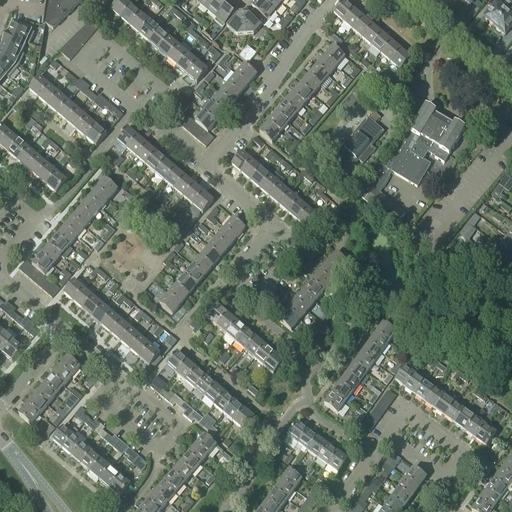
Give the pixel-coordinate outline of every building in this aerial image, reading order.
[(56,0),(56,2),(49,1),(45,26),(54,31),(85,0),(56,0)] [(121,20),(132,8),(122,0),(121,0),(111,12),(121,20)] [(154,0),(151,4),(159,10),(162,6),(154,0)] [(208,13),(219,0),(204,0),(200,6),(208,13)] [(216,20),(229,6),(224,1),(222,3),(219,0),(208,13),(216,20)] [(281,5),(275,0),(260,0),(260,1),(276,15),(283,7),(281,5)] [(511,7),(511,3),(508,0),(500,0),(484,20),(489,24),(489,25),(492,27),(493,27),(494,28),(509,11),(511,7)] [(264,29),(276,15),(260,1),(255,6),(257,7),(250,15),(248,14),(262,27),(264,29)] [(343,24),(354,12),(344,3),(333,16),(343,24)] [(229,6),(216,20),(214,22),(223,29),(236,14),(232,11),(233,10),(229,6)] [(132,8),(121,20),(131,28),(141,16),(132,8)] [(174,16),(177,12),(173,9),(167,17),(170,20),(174,16)] [(511,13),(509,11),(494,28),(495,29),(496,31),(498,33),(500,33),(504,37),(511,27),(511,13)] [(177,12),(174,16),(181,22),(185,18),(177,12)] [(354,12),(343,24),(353,32),(363,20),(354,12)] [(237,38),(246,37),(244,14),(239,15),(227,29),(237,38)] [(254,37),(262,27),(248,14),(244,14),(246,37),(254,37)] [(140,36),(151,24),(141,16),(131,28),(140,36)] [(363,20),(353,32),(362,40),(373,28),(363,20)] [(87,27),(94,33),(99,28),(91,22),(87,27)] [(324,34),(330,26),(326,23),(320,31),(324,34)] [(13,24),(8,35),(30,45),(35,34),(31,33),(34,26),(20,24),(19,27),(13,24)] [(151,24),(140,36),(150,44),(160,32),(151,24)] [(189,36),(192,32),(196,28),(192,25),(186,33),(189,36)] [(90,38),(94,33),(87,27),(82,31),(90,38)] [(371,48),(382,36),(373,28),(362,40),(371,48)] [(86,43),(90,38),(82,31),(78,36),(86,43)] [(159,52),(170,40),(160,32),(150,44),(159,52)] [(192,32),(189,36),(197,42),(200,39),(192,32)] [(8,35),(3,45),(21,54),(26,44),(29,46),(30,45),(8,35)] [(73,40),(82,48),(86,43),(78,36),(73,40)] [(382,36),(371,48),(380,56),(391,43),(382,36)] [(339,48),(342,44),(335,37),(332,41),(339,48)] [(78,52),(82,48),(73,40),(69,44),(78,52)] [(170,40),(159,52),(168,60),(179,48),(170,40)] [(206,50),(209,47),(210,47),(202,40),(199,44),(206,50)] [(391,43),(380,56),(390,64),(401,51),(391,43)] [(74,57),(78,52),(69,44),(64,49),(74,57)] [(21,54),(3,45),(0,51),(0,57),(19,69),(25,56),(21,54)] [(348,55),(351,52),(344,46),(341,49),(348,55)] [(178,69),(189,56),(179,48),(168,60),(178,69)] [(243,53),(252,60),(256,55),(247,48),(243,53)] [(351,52),(348,55),(352,59),(359,51),(355,48),(351,52)] [(70,62),(74,57),(64,49),(60,53),(70,62)] [(324,59),(337,70),(345,60),(332,49),(324,59)] [(401,51),(390,64),(400,73),(411,60),(401,51)] [(248,65),(252,60),(243,53),(239,58),(248,65)] [(211,61),(215,64),(221,57),(218,54),(211,61)] [(187,77),(198,64),(189,56),(178,69),(187,77)] [(220,63),(224,66),(230,59),(227,56),(220,63)] [(0,57),(0,73),(6,78),(9,80),(19,69),(0,57)] [(316,68),(329,79),(337,70),(324,59),(316,68)] [(368,71),(371,68),(363,61),(360,65),(368,71)] [(55,71),(59,67),(54,63),(50,67),(55,71)] [(225,67),(224,66),(220,63),(217,67),(225,73),(228,70),(225,67)] [(198,64),(187,77),(197,85),(208,72),(198,64)] [(236,77),(248,87),(257,77),(244,67),(236,77)] [(320,89),(329,79),(316,68),(308,78),(320,89)] [(360,73),(356,70),(350,77),(353,80),(360,73)] [(377,80),(380,76),(373,70),(370,73),(377,80)] [(380,76),(377,80),(381,83),(387,75),(384,72),(380,76)] [(69,84),(74,79),(69,75),(64,80),(69,84)] [(208,85),(214,78),(211,75),(204,82),(208,85)] [(228,86),(240,97),(248,87),(236,77),(228,86)] [(300,87),(312,98),(320,89),(308,78),(300,87)] [(39,100),(50,87),(40,79),(29,92),(39,100)] [(74,79),(69,84),(74,88),(78,83),(74,79)] [(81,80),(78,83),(74,88),(79,92),(85,84),(81,80)] [(345,90),(352,83),(348,80),(342,87),(345,90)] [(196,92),(200,95),(206,87),(203,84),(196,92)] [(232,106),(240,97),(228,86),(220,96),(232,106)] [(50,87),(39,100),(49,108),(60,96),(50,87)] [(304,107),(312,98),(300,87),(292,97),(304,107)] [(88,100),(93,95),(88,91),(83,96),(88,100)] [(332,98),(335,102),(339,98),(331,91),(328,95),(332,98)] [(204,98),(200,95),(196,92),(193,96),(201,102),(204,98)] [(93,95),(88,100),(93,104),(98,99),(93,95)] [(58,116),(69,104),(60,96),(49,108),(58,116)] [(224,116),(232,106),(220,96),(212,105),(224,116)] [(284,106),(296,117),(304,107),(292,97),(284,106)] [(329,109),(335,102),(332,98),(326,106),(329,109)] [(180,111),(184,114),(190,106),(186,103),(180,111)] [(69,104),(58,116),(68,125),(79,112),(69,104)] [(109,113),(114,108),(109,104),(104,109),(109,113)] [(204,115),(216,125),(224,116),(212,105),(204,115)] [(276,116),(289,126),(296,117),(284,106),(276,116)] [(20,117),(23,114),(24,114),(16,107),(13,111),(20,117)] [(114,108),(109,113),(114,118),(118,113),(114,108)] [(454,127),(435,116),(435,114),(426,108),(420,118),(420,117),(415,125),(414,124),(387,170),(380,166),(359,197),(365,202),(374,190),(380,195),(392,174),(417,189),(430,166),(423,162),(428,154),(435,158),(434,159),(444,165),(448,158),(447,158),(447,156),(449,157),(464,131),(454,125),(454,127)] [(316,117),(320,120),(323,117),(315,110),(312,114),(316,117)] [(177,124),(185,115),(184,114),(180,111),(172,120),(177,124)] [(77,132),(88,120),(79,112),(68,125),(77,132)] [(330,163),(347,177),(359,163),(363,166),(375,151),(372,148),(384,133),(374,125),(380,119),(374,114),(368,120),(367,119),(330,163)] [(185,115),(177,124),(182,129),(190,119),(185,115)] [(208,135),(216,125),(204,115),(196,124),(200,128),(204,132),(208,135)] [(281,136),(289,126),(276,116),(268,125),(281,136)] [(313,128),(320,120),(316,117),(310,125),(313,128)] [(187,133),(195,124),(190,119),(182,129),(187,133)] [(88,120),(77,132),(86,140),(97,128),(88,120)] [(32,127),(35,124),(32,121),(25,128),(28,132),(32,127)] [(35,124),(32,127),(40,134),(43,130),(35,124)] [(200,128),(196,124),(195,124),(187,133),(192,137),(200,128)] [(272,145),(281,136),(268,125),(260,135),(272,145)] [(0,145),(10,134),(0,126),(0,145)] [(305,137),(311,130),(308,127),(301,134),(305,137)] [(97,128),(86,140),(96,149),(107,136),(97,128)] [(200,128),(192,137),(197,141),(204,132),(200,128)] [(127,151),(138,138),(128,130),(117,142),(127,151)] [(201,145),(209,136),(208,135),(204,132),(197,141),(201,145)] [(10,134),(0,145),(0,147),(9,155),(20,142),(10,134)] [(209,136),(201,145),(206,149),(214,140),(210,137),(209,136)] [(136,159),(147,146),(138,138),(127,151),(136,159)] [(292,145),(296,148),(299,145),(291,138),(288,142),(292,145)] [(260,149),(263,145),(255,139),(252,142),(260,149)] [(44,151),(48,147),(51,143),(48,140),(41,148),(44,151)] [(18,163),(29,150),(20,142),(9,155),(18,163)] [(51,143),(48,147),(56,153),(59,150),(51,143)] [(289,156),(296,148),(292,145),(286,153),(289,156)] [(147,146),(136,159),(146,167),(157,154),(147,146)] [(29,150),(18,163),(28,171),(38,158),(29,150)] [(272,159),(275,155),(271,152),(265,160),(268,162),(272,159)] [(155,175),(166,162),(157,154),(146,167),(155,175)] [(241,175),(252,162),(242,154),(232,167),(241,175)] [(275,155),(272,159),(279,165),(282,161),(275,155)] [(63,167),(70,159),(67,156),(60,164),(63,167)] [(114,166),(117,163),(109,156),(106,160),(114,166)] [(37,179),(48,166),(38,158),(28,171),(37,179)] [(120,159),(117,163),(114,166),(117,169),(124,162),(120,159)] [(166,162),(155,175),(165,183),(176,170),(166,162)] [(252,162),(241,175),(251,183),(261,170),(252,162)] [(80,174),(87,166),(83,163),(77,171),(80,174)] [(289,173),(292,170),(284,163),(281,166),(289,173)] [(48,166),(37,179),(47,187),(57,174),(48,166)] [(174,191),(185,178),(176,170),(165,183),(174,191)] [(260,191),(271,178),(261,170),(251,183),(260,191)] [(133,182),(136,179),(128,172),(125,176),(133,182)] [(304,179),(307,175),(303,172),(296,180),(300,183),(304,179)] [(57,174),(47,187),(56,195),(67,183),(57,174)] [(139,175),(136,179),(133,182),(136,185),(143,178),(139,175)] [(307,175),(304,179),(311,185),(314,181),(307,175)] [(510,179),(508,177),(501,187),(503,189),(510,179)] [(184,199),(195,186),(185,178),(174,191),(184,199)] [(270,199),(280,186),(271,178),(260,191),(270,199)] [(97,191),(110,202),(118,192),(105,181),(97,191)] [(195,186),(184,199),(193,207),(204,194),(195,186)] [(280,186),(270,199),(279,207),(290,194),(280,186)] [(152,198),(155,195),(147,188),(144,192),(152,198)] [(319,199),(322,195),(325,191),(322,188),(315,196),(319,199)] [(405,217),(405,216),(380,195),(374,190),(365,202),(395,228),(405,217)] [(89,200),(102,211),(110,202),(97,191),(89,200)] [(158,191),(155,195),(152,198),(155,201),(162,194),(158,191)] [(496,193),(493,197),(502,204),(505,199),(496,193)] [(204,194),(193,207),(203,215),(214,202),(204,194)] [(289,215),(299,202),(290,194),(279,207),(289,215)] [(133,206),(136,202),(128,195),(125,199),(133,206)] [(322,195),(319,199),(326,205),(330,201),(322,195)] [(94,221),(102,211),(89,200),(81,210),(94,221)] [(162,213),(162,212),(168,205),(165,202),(158,210),(162,213)] [(299,202),(289,215),(298,223),(309,210),(299,202)] [(338,215),(345,207),(341,204),(334,212),(338,215)] [(509,215),(511,211),(503,205),(501,209),(509,215)] [(209,217),(213,220),(219,212),(216,209),(209,217)] [(73,219),(85,230),(94,221),(81,210),(73,219)] [(308,231),(318,219),(309,210),(298,223),(308,231)] [(118,223),(123,217),(125,215),(121,212),(115,220),(118,223)] [(501,225),(504,221),(496,215),(493,219),(501,225)] [(177,226),(180,222),(177,220),(173,216),(170,219),(177,226)] [(217,223),(213,220),(209,217),(206,221),(214,227),(217,223)] [(180,222),(177,226),(181,229),(187,221),(183,218),(180,222)] [(475,218),(469,225),(473,229),(479,221),(475,218)] [(65,229),(77,240),(85,230),(73,219),(65,229)] [(318,219),(308,231),(317,240),(328,227),(318,219)] [(224,230),(237,241),(245,231),(233,220),(224,230)] [(206,237),(209,233),(201,226),(198,230),(206,237)] [(461,235),(469,241),(476,232),(467,226),(461,235)] [(109,233),(112,237),(115,233),(108,227),(105,230),(109,233)] [(69,249),(77,240),(65,229),(57,238),(69,249)] [(216,239),(229,250),(237,241),(224,230),(216,239)] [(106,244),(112,237),(109,233),(102,241),(106,244)] [(198,246),(201,242),(193,236),(190,239),(198,246)] [(49,248),(61,259),(69,249),(57,238),(49,248)] [(208,249),(221,260),(229,250),(216,239),(208,249)] [(500,249),(511,257),(511,242),(507,239),(500,249)] [(100,243),(94,251),(98,254),(104,246),(100,243)] [(177,255),(184,248),(180,245),(174,252),(177,255)] [(493,259),(502,266),(506,269),(511,260),(511,257),(500,249),(496,246),(489,256),(493,259)] [(41,257),(53,268),(61,259),(49,248),(41,257)] [(200,258),(213,269),(221,260),(208,249),(200,258)] [(85,262),(88,259),(80,252),(77,255),(85,262)] [(166,262),(170,265),(176,257),(172,254),(166,262)] [(327,265),(340,276),(348,266),(335,255),(327,265)] [(472,265),(475,262),(475,261),(467,255),(464,259),(472,265)] [(493,259),(491,261),(485,256),(479,264),(498,279),(506,269),(502,266),(493,259)] [(45,278),(53,268),(41,257),(32,267),(36,270),(41,274),(45,278)] [(205,279),(213,269),(200,258),(192,268),(205,279)] [(77,272),(80,268),(72,261),(69,265),(77,272)] [(23,275),(31,266),(26,262),(18,271),(23,275)] [(174,268),(170,265),(166,262),(163,265),(171,272),(174,268)] [(319,274),(332,286),(340,276),(327,265),(319,274)] [(36,270),(32,267),(31,266),(23,275),(28,279),(36,270)] [(197,288),(205,279),(192,268),(184,277),(197,288)] [(98,276),(101,272),(97,269),(90,277),(94,280),(98,276)] [(33,283),(41,274),(36,270),(28,279),(33,283)] [(65,278),(69,281),(72,278),(64,271),(61,274),(65,278)] [(101,272),(98,276),(105,282),(108,279),(101,272)] [(41,274),(33,283),(38,288),(46,278),(45,278),(41,274)] [(324,295),(332,286),(319,274),(311,284),(324,295)] [(156,286),(163,278),(160,276),(153,283),(156,286)] [(357,287),(364,279),(360,276),(353,284),(357,287)] [(176,287),(189,298),(197,288),(184,277),(176,287)] [(43,292),(51,283),(46,278),(38,288),(43,292)] [(62,289),(69,281),(65,278),(59,286),(62,289)] [(352,292),(355,289),(347,282),(344,286),(352,292)] [(48,296),(56,287),(51,283),(43,292),(48,296)] [(74,304),(85,291),(75,283),(64,295),(74,304)] [(303,293),(316,305),(324,295),(311,284),(303,293)] [(113,296),(116,292),(120,288),(116,285),(109,293),(112,296),(113,296)] [(56,287),(48,296),(52,300),(60,291),(56,287)] [(181,307),(189,298),(176,287),(168,296),(181,307)] [(84,312),(94,299),(85,291),(74,304),(84,312)] [(150,303),(153,300),(145,293),(142,296),(150,303)] [(295,303),(308,314),(315,306),(316,305),(303,293),(295,303)] [(173,317),(181,307),(168,296),(160,306),(173,317)] [(123,304),(126,300),(122,297),(116,305),(119,308),(123,304)] [(335,305),(339,308),(342,304),(335,298),(331,301),(335,305)] [(94,299),(84,312),(93,320),(104,307),(94,299)] [(126,300),(123,304),(130,310),(133,307),(126,300)] [(300,323),(308,314),(295,303),(287,312),(300,323)] [(332,316),(339,308),(335,305),(329,313),(332,316)] [(104,307),(93,320),(102,328),(113,315),(104,307)] [(217,328),(227,315),(218,307),(207,320),(217,328)] [(291,333),(300,323),(287,312),(279,322),(291,333)] [(18,318),(19,317),(14,313),(10,318),(15,322),(18,318)] [(142,320),(145,316),(141,313),(135,321),(138,324),(142,320)] [(324,325),(331,317),(327,314),(321,322),(324,325)] [(112,336),(123,323),(113,315),(102,328),(112,336)] [(226,336),(237,323),(227,315),(217,328),(226,336)] [(145,316),(142,320),(149,326),(152,322),(145,316)] [(14,322),(24,331),(30,323),(25,319),(23,321),(18,318),(15,322),(14,322)] [(194,331),(199,326),(194,322),(190,328),(194,331)] [(123,323),(112,336),(121,344),(132,331),(123,323)] [(235,344),(246,331),(237,323),(226,336),(235,344)] [(376,335),(389,345),(396,335),(383,325),(376,335)] [(199,326),(194,331),(192,334),(196,337),(202,329),(199,326)] [(311,333),(315,336),(318,333),(310,326),(307,330),(311,333)] [(34,339),(38,334),(33,329),(29,334),(34,339)] [(161,336),(164,332),(160,329),(154,337),(157,340),(161,336)] [(131,352),(141,339),(132,331),(121,344),(131,352)] [(245,352),(256,339),(246,331),(235,344),(245,352)] [(164,332),(161,336),(168,342),(171,338),(164,332)] [(309,344),(315,336),(311,333),(305,341),(309,344)] [(0,352),(3,355),(14,342),(4,334),(0,339),(0,352)] [(381,355),(389,345),(376,335),(368,345),(381,355)] [(207,346),(213,339),(210,336),(203,344),(207,346)] [(141,339),(131,352),(140,360),(151,347),(141,339)] [(254,360),(265,348),(256,339),(245,352),(254,360)] [(14,342),(3,355),(13,363),(24,350),(14,342)] [(374,365),(381,355),(368,345),(361,355),(374,365)] [(409,356),(415,348),(411,345),(405,354),(409,356)] [(151,347),(140,360),(150,368),(161,356),(151,347)] [(263,368),(274,355),(265,348),(254,360),(263,368)] [(423,360),(426,357),(418,351),(415,354),(423,360)] [(176,375),(187,362),(177,354),(166,367),(176,375)] [(219,363),(223,366),(230,358),(226,355),(222,359),(219,363)] [(274,355),(263,368),(274,377),(284,364),(274,355)] [(367,375),(374,365),(361,355),(354,365),(367,375)] [(222,359),(219,356),(213,363),(217,366),(219,363),(222,359)] [(59,368),(72,379),(80,370),(68,359),(59,368)] [(400,369),(403,365),(395,359),(392,363),(396,366),(398,367),(400,369)] [(186,383),(197,371),(187,362),(176,375),(186,383)] [(432,374),(436,369),(438,365),(435,363),(429,371),(432,374)] [(360,385),(367,375),(354,365),(346,375),(360,385)] [(438,365),(436,369),(444,375),(446,371),(438,365)] [(400,369),(398,367),(396,366),(391,374),(394,376),(400,369)] [(64,389),(72,379),(59,368),(51,378),(64,389)] [(406,390),(416,376),(406,368),(395,382),(406,390)] [(238,379),(241,375),(234,369),(231,372),(238,379)] [(195,391),(206,379),(197,371),(186,383),(195,391)] [(245,371),(241,375),(238,379),(242,382),(248,374),(245,371)] [(459,379),(462,375),(458,372),(452,380),(456,383),(459,379)] [(353,395),(360,385),(346,375),(339,385),(353,395)] [(462,375),(459,379),(467,385),(470,381),(462,375)] [(387,387),(393,379),(389,376),(383,384),(387,387)] [(416,397),(426,383),(416,376),(406,390),(416,397)] [(56,398),(64,389),(51,378),(43,387),(56,398)] [(205,399),(215,387),(206,379),(195,391),(205,399)] [(89,390),(96,383),(92,380),(86,387),(89,390)] [(154,392),(158,387),(160,384),(155,380),(149,387),(154,392)] [(426,404),(436,390),(426,383),(416,397),(426,404)] [(345,405),(353,395),(339,385),(332,395),(345,405)] [(48,408),(56,398),(43,387),(35,397),(48,408)] [(159,396),(163,391),(158,387),(154,392),(159,396)] [(214,408),(225,395),(215,387),(205,399),(214,408)] [(255,398),(259,394),(251,387),(247,392),(255,398)] [(476,398),(478,394),(482,389),(478,387),(472,396),(476,398)] [(373,389),(370,393),(375,396),(378,399),(381,395),(373,389)] [(436,412),(446,398),(436,390),(426,404),(436,412)] [(164,400),(168,395),(163,391),(159,396),(164,400)] [(76,399),(79,402),(82,398),(75,392),(71,395),(76,399)] [(168,395),(164,400),(168,404),(175,396),(170,392),(168,395)] [(385,397),(393,403),(396,398),(388,392),(385,397)] [(478,394),(476,398),(484,404),(487,400),(478,394)] [(224,415),(234,403),(225,395),(214,408),(224,415)] [(338,416),(345,405),(332,395),(324,406),(338,416)] [(175,405),(180,409),(184,404),(175,396),(168,404),(173,408),(175,405)] [(373,407),(378,399),(375,396),(369,404),(373,407)] [(40,417),(48,408),(35,397),(27,406),(40,417)] [(390,407),(393,403),(385,397),(382,401),(390,407)] [(446,419),(456,405),(446,398),(436,412),(446,419)] [(386,412),(390,407),(382,401),(378,406),(386,412)] [(69,402),(65,406),(71,411),(75,407),(69,402)] [(233,423),(244,411),(234,403),(224,415),(233,423)] [(185,413),(189,408),(184,404),(180,409),(185,413)] [(455,426),(465,412),(456,405),(446,419),(455,426)] [(32,427),(40,417),(27,406),(19,416),(32,427)] [(383,416),(386,412),(378,406),(375,410),(383,416)] [(493,417),(496,413),(498,409),(495,406),(489,414),(493,417)] [(189,408),(185,413),(182,416),(187,420),(194,412),(189,408)] [(79,420),(85,425),(89,420),(84,416),(86,413),(82,409),(81,409),(75,416),(79,420)] [(358,409),(356,413),(360,416),(364,419),(367,415),(358,409)] [(498,409),(496,413),(503,418),(506,415),(498,409)] [(60,417),(63,420),(66,417),(59,410),(56,414),(60,417)] [(380,420),(383,416),(375,410),(372,415),(380,420)] [(244,411),(233,423),(243,432),(254,419),(244,411)] [(194,421),(198,416),(194,412),(187,420),(192,424),(194,421)] [(466,434),(476,420),(465,412),(455,426),(466,434)] [(377,425),(380,420),(372,415),(369,419),(377,425)] [(198,416),(194,421),(199,425),(203,420),(198,416)] [(358,427),(364,419),(360,416),(355,424),(358,427)] [(57,428),(63,420),(60,417),(53,425),(57,428)] [(373,429),(377,425),(369,419),(366,423),(373,429)] [(89,429),(94,433),(100,425),(96,421),(94,424),(89,420),(85,425),(89,429)] [(476,441),(486,427),(476,420),(466,434),(476,441)] [(370,434),(373,429),(366,423),(362,428),(370,434)] [(208,433),(213,428),(208,424),(204,429),(208,433)] [(98,437),(103,441),(107,436),(103,431),(105,429),(100,425),(94,433),(98,437)] [(298,446),(307,432),(308,432),(297,425),(288,438),(285,443),(294,450),(297,445),(298,446)] [(49,437),(55,430),(52,427),(45,434),(49,437)] [(486,427),(476,441),(486,448),(496,434),(486,427)] [(213,428),(208,433),(213,437),(218,433),(213,428)] [(63,451),(73,438),(64,429),(53,442),(63,451)] [(308,453),(318,439),(308,432),(307,432),(298,446),(308,453)] [(107,436),(103,441),(108,445),(113,440),(112,440),(107,436)] [(196,446),(209,457),(217,448),(204,437),(196,446)] [(72,459),(83,446),(73,438),(63,451),(72,459)] [(318,460),(328,447),(318,439),(308,453),(318,460)] [(228,450),(232,445),(227,441),(223,446),(228,450)] [(124,454),(129,449),(124,445),(120,450),(124,454)] [(82,467),(92,454),(83,446),(72,459),(82,467)] [(201,467),(209,457),(196,446),(188,456),(201,467)] [(328,467),(338,454),(328,447),(318,460),(328,467)] [(127,461),(131,465),(138,457),(129,449),(124,454),(129,458),(127,461)] [(280,461),(283,457),(274,451),(272,455),(280,461)] [(91,475),(102,462),(92,454),(82,467),(91,475)] [(229,464),(232,461),(225,454),(222,458),(229,464)] [(335,479),(338,475),(348,461),(338,454),(328,467),(328,468),(325,472),(335,479)] [(394,471),(401,461),(393,455),(385,465),(394,471)] [(193,476),(201,467),(188,456),(180,465),(193,476)] [(289,467),(295,459),(291,456),(285,464),(289,467)] [(141,473),(145,468),(141,464),(143,462),(138,457),(131,465),(141,473)] [(100,483),(111,470),(102,462),(91,475),(100,483)] [(511,479),(511,464),(509,462),(501,472),(511,479)] [(185,486),(193,476),(180,465),(172,475),(185,486)] [(386,481),(394,471),(385,465),(382,470),(385,472),(381,477),(386,481)] [(218,478),(224,470),(221,467),(214,475),(218,478)] [(305,479),(307,475),(299,469),(296,473),(305,479)] [(110,491),(121,478),(111,470),(100,483),(110,491)] [(305,479),(308,482),(314,473),(311,470),(307,475),(305,479)] [(406,480),(419,489),(427,479),(413,470),(406,480)] [(295,492),(302,482),(289,472),(281,482),(295,492)] [(508,492),(511,485),(511,479),(501,472),(494,482),(508,492)] [(176,495),(185,486),(172,475),(164,484),(176,495)] [(210,488),(217,480),(213,477),(206,485),(210,488)] [(382,486),(386,481),(381,477),(377,483),(382,486)] [(121,478),(110,491),(120,499),(130,486),(121,478)] [(412,500),(419,489),(406,480),(398,490),(412,500)] [(288,502),(295,492),(281,482),(274,492),(288,502)] [(500,502),(508,492),(494,482),(486,492),(500,502)] [(168,505),(176,495),(164,484),(156,494),(159,496),(168,505)] [(325,493),(327,490),(320,484),(317,488),(325,493)] [(200,499),(203,495),(196,489),(193,492),(200,499)] [(363,495),(368,499),(373,493),(367,490),(363,495)] [(404,510),(412,500),(398,490),(391,501),(404,510)] [(315,500),(316,500),(320,494),(315,491),(310,497),(315,500)] [(279,511),(280,511),(288,502),(274,492),(266,503),(279,511)] [(491,511),(492,511),(500,502),(486,492),(479,502),(491,511)] [(157,511),(162,511),(168,505),(159,496),(156,494),(147,503),(157,511)] [(364,505),(368,499),(363,495),(359,501),(364,505)] [(187,498),(184,502),(188,505),(192,509),(195,505),(187,498)] [(385,511),(402,511),(404,510),(391,501),(384,511),(385,511)] [(491,511),(479,502),(471,511),(491,511)] [(157,511),(147,503),(140,511),(157,511)] [(279,511),(266,503),(259,511),(279,511)]
